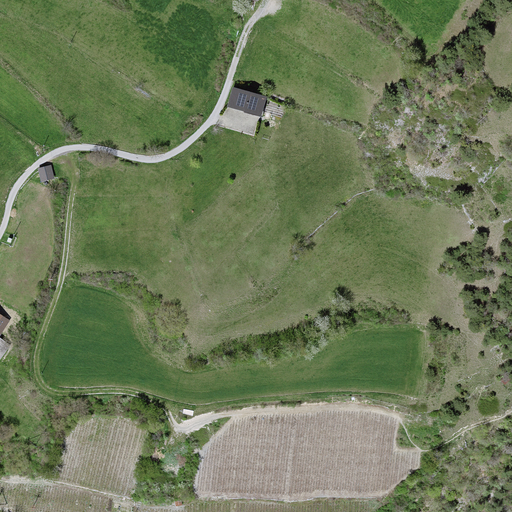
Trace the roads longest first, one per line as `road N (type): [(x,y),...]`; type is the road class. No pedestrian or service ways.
road 1 (track): [(398,413),(350,405),(225,415),(176,428),(166,405),(144,397),(56,391),(40,381),(38,352),(66,270),(71,209),(73,164),(55,153)]
road 2 (unclassified): [(55,153),(171,156),(208,123),(225,86)]
